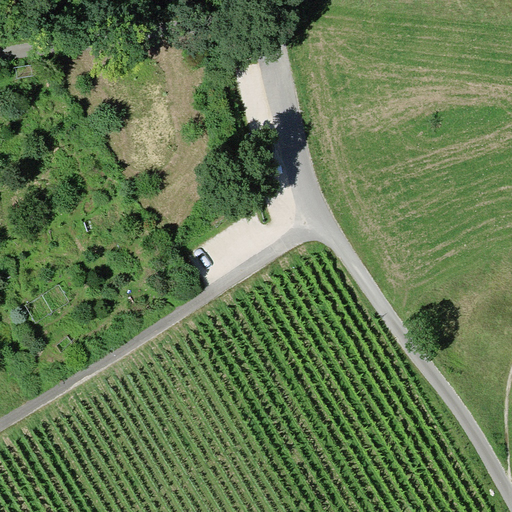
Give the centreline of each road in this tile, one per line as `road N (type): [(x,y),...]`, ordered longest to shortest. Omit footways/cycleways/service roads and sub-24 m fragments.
road 1 (unclassified): [(274,24),(318,217),(463,409),(511,498)]
road 2 (track): [(318,217),(0,422)]
road 3 (track): [(0,54),(274,24),(275,0)]
